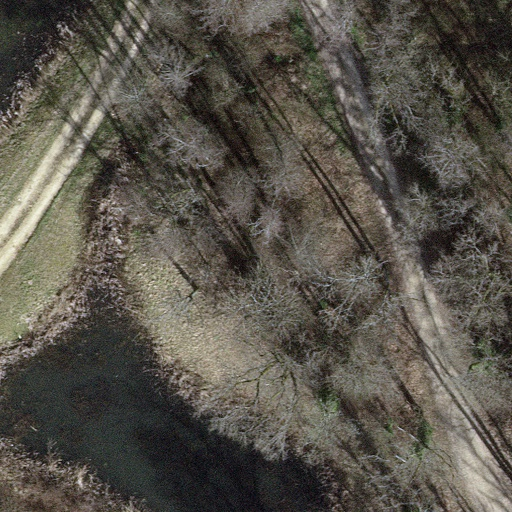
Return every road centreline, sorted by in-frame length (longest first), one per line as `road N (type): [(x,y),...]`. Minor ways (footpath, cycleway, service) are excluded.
road 1 (track): [(506,511),(483,484),(315,0)]
road 2 (track): [(136,0),(106,79),(0,253)]
